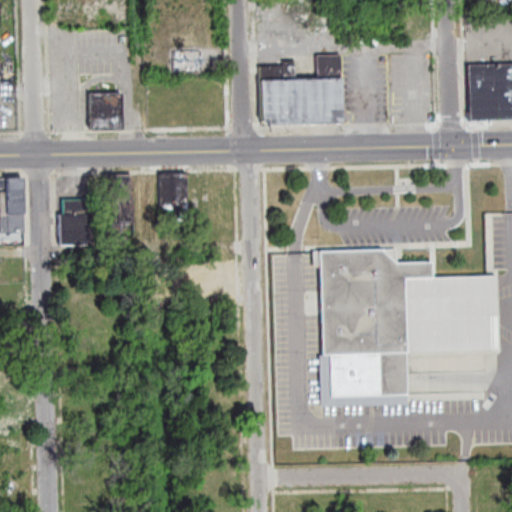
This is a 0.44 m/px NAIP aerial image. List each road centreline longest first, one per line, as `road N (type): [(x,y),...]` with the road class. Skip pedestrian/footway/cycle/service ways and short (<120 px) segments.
road 1 (residential): [(261,511),(240,0)]
road 2 (residential): [(49,511),(31,0)]
road 3 (secondary): [(511,145),(0,155)]
road 4 (residential): [(463,476),(261,482)]
road 5 (residential): [(453,147),(448,0)]
